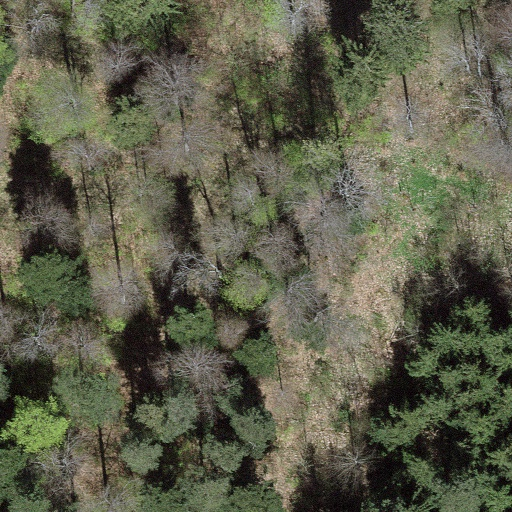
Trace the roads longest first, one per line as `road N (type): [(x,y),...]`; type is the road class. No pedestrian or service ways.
road 1 (track): [(0,21),(217,105),(511,182)]
road 2 (track): [(0,196),(199,181),(314,132)]
